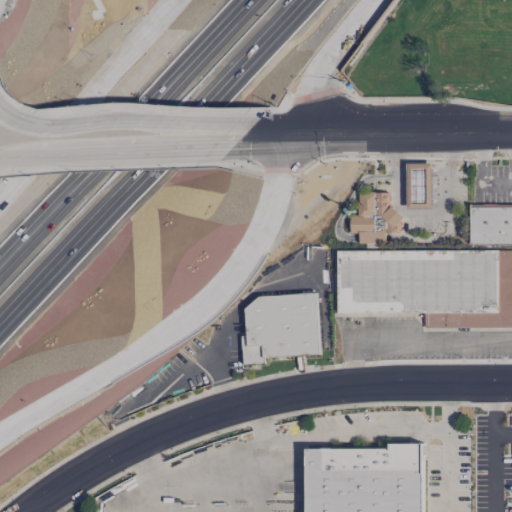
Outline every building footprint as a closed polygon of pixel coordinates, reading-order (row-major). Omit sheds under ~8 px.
[(407,208),(431,208),(432,163),(407,163),(407,208)] [(359,215),(351,215),(351,233),(359,233),(359,243),(367,243),(367,248),(386,248),(386,233),(401,233),(401,211),(390,211),(390,192),(359,192),(359,215)] [(470,243),(511,243),(511,204),(470,204),(470,243)] [(337,316),(425,316),(425,329),(511,329),(511,251),(337,251),(337,316)] [(243,364),(264,363),(264,357),(320,355),(317,294),(245,298),(247,336),(242,336),(243,364)] [(308,448),(307,511),(424,511),(425,443),(389,442),(389,449),(308,448)]
